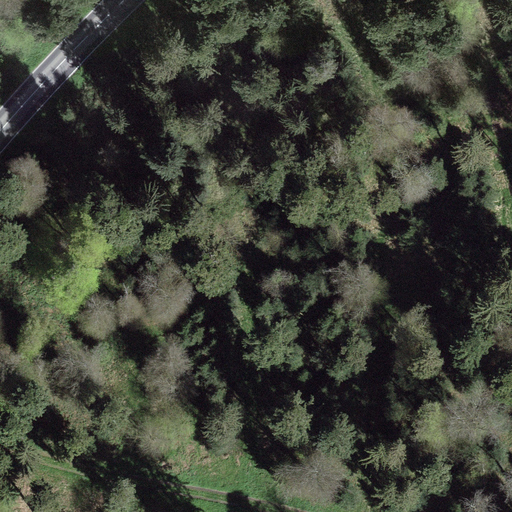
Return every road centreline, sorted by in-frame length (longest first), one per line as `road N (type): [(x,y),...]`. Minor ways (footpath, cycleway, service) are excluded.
road 1 (track): [(0,429),(56,456),(284,511)]
road 2 (tertiary): [(122,0),(0,128)]
